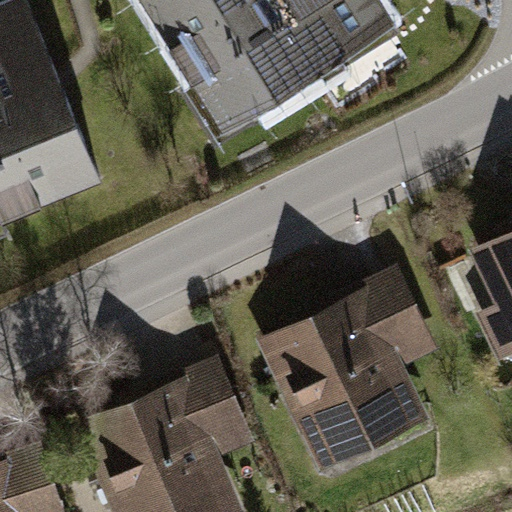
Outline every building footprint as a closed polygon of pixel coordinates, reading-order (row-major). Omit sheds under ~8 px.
[(23,0),(0,0),(0,219),(98,180),(23,0)] [(143,0),(219,127),(391,24),(377,0),(143,0)] [(511,227),(469,248),(495,302),(474,312),(497,356),(511,348),(511,208),(504,212),(511,227)] [(343,295),(256,337),(321,470),(428,418),(403,364),(436,347),(397,260),(339,288),(343,295)] [(169,381),(76,420),(113,511),(231,511),(242,507),(223,457),(257,444),(217,353),(168,374),(169,381)] [(65,511),(44,444),(0,458),(0,511),(65,511)]
